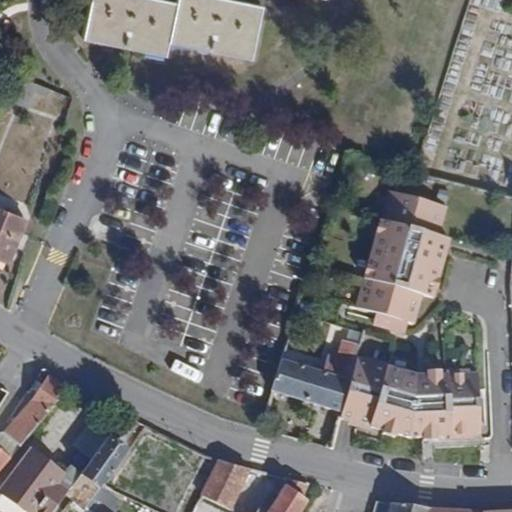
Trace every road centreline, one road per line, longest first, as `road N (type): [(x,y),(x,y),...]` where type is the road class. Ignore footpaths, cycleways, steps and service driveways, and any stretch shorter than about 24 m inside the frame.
road 1 (residential): [(0,324),(132,401),(254,450),(461,497),(511,494)]
road 2 (unknown): [(500,495),(496,326),(465,273)]
